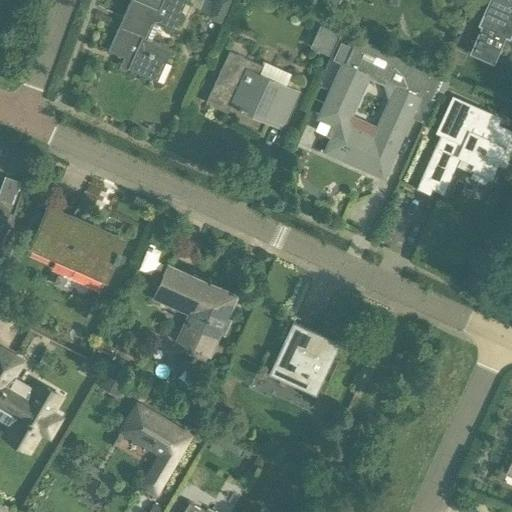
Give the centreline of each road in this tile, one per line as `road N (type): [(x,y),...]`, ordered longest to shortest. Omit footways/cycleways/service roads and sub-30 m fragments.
road 1 (residential): [(497,341),(26,120)]
road 2 (residential): [(422,511),(497,341)]
road 3 (residential): [(26,120),(69,0)]
